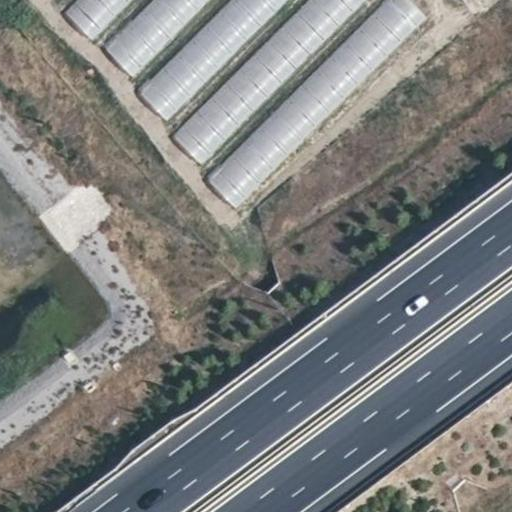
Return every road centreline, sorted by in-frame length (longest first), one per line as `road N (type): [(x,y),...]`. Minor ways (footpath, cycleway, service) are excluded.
road 1 (motorway): [(511,234),(138,511)]
road 2 (motorway): [(256,511),(511,321)]
